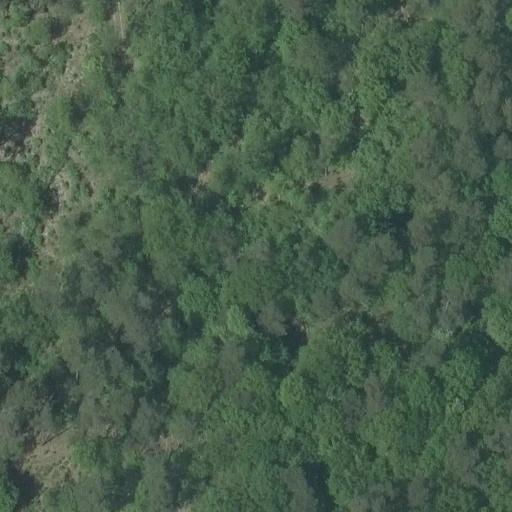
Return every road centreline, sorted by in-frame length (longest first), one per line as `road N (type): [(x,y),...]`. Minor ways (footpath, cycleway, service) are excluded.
road 1 (track): [(126,0),(170,365),(174,511)]
road 2 (track): [(511,347),(164,312)]
